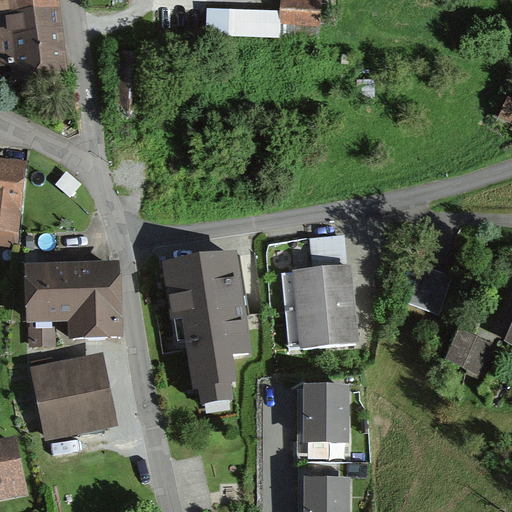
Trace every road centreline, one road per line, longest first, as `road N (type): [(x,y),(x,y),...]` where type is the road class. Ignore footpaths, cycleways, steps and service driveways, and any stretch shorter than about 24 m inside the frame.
road 1 (residential): [(121,240),(409,197),(511,169)]
road 2 (residential): [(168,511),(121,240)]
road 3 (residential): [(94,166),(74,0)]
